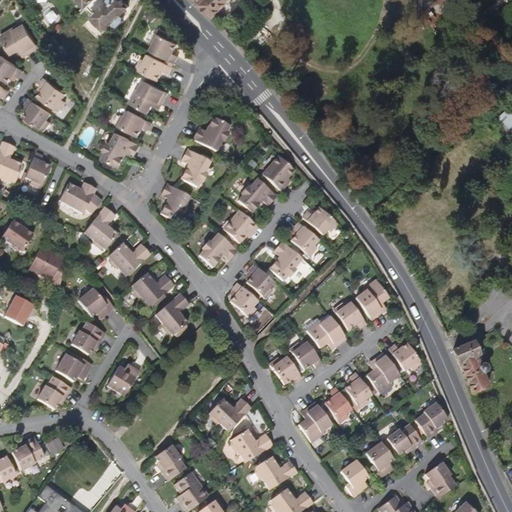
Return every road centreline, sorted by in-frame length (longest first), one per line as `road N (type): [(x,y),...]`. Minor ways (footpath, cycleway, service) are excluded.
road 1 (primary): [(506,511),(398,276),(228,58)]
road 2 (residential): [(132,204),(198,86),(228,58)]
road 3 (residential): [(0,120),(65,154),(132,204)]
road 4 (residential): [(305,186),(209,296)]
road 5 (residential): [(275,410),(394,328)]
road 6 (residential): [(72,417),(102,429),(161,511)]
road 7 (residential): [(209,296),(275,410)]
road 8 (residential): [(72,417),(121,338),(132,335),(146,351)]
road 9 (residential): [(275,410),(343,511)]
road 10 (residential): [(132,204),(209,296)]
